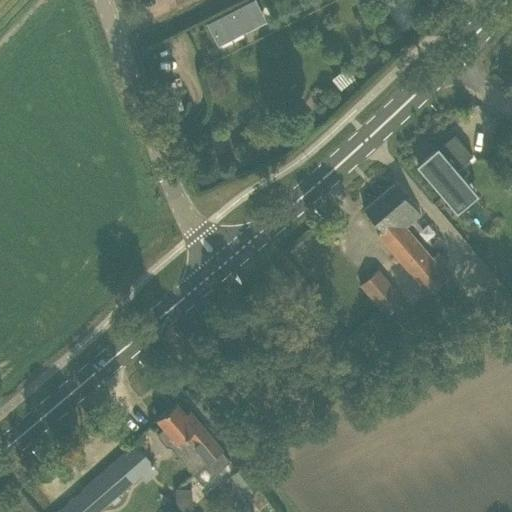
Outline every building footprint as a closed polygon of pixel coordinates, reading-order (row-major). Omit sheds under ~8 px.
[(215,35),(219,43),(241,32),(237,24),(215,35)] [(438,146),(437,145),(416,163),(456,210),(477,192),(456,167),(472,154),(454,133),(438,146)] [(440,250),(438,251),(432,257),(406,226),(421,213),(394,181),(363,208),(382,230),(377,234),(428,293),(448,276),(439,266),(447,259),(440,250)] [(378,268),(365,279),(360,284),(381,308),(399,293),(378,268)] [(207,374),(195,383),(202,391),(213,382),(207,374)] [(176,401),(156,417),(164,427),(159,431),(158,437),(166,446),(170,446),(200,483),(229,459),(189,410),(186,413),(176,401)] [(55,511),(97,511),(154,464),(135,441),(55,511)] [(177,509),(191,508),(189,485),(175,486),(177,509)]
